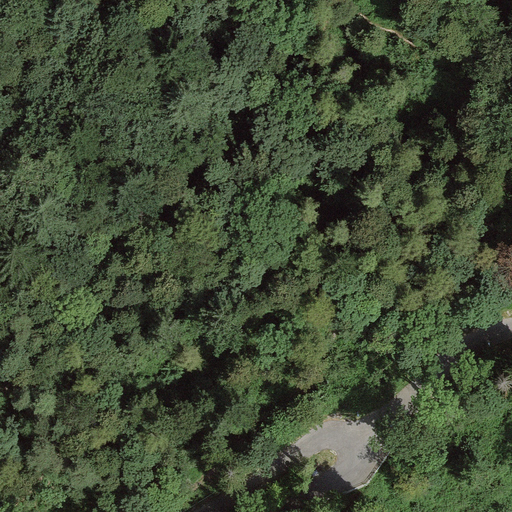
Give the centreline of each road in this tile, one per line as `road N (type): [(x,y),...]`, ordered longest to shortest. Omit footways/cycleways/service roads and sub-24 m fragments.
road 1 (unclassified): [(361,442),(461,348),(511,327)]
road 2 (residential): [(361,442),(334,433),(316,438),(194,511)]
